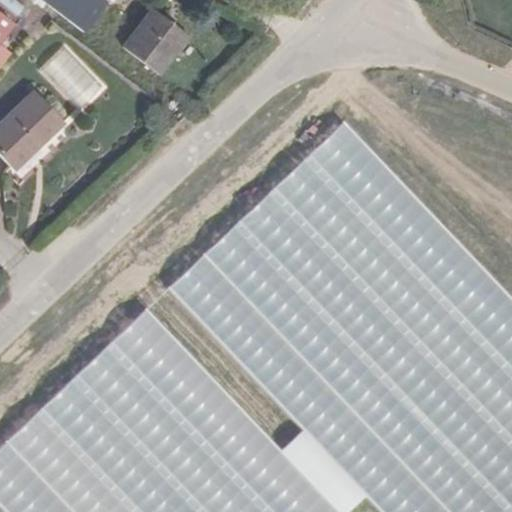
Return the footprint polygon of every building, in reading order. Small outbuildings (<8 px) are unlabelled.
[(92,4),(86,0),(61,0),(55,8),(76,24),(92,4)] [(186,34),(151,8),(121,47),(156,74),(186,34)] [(0,13),(0,38),(12,23),(0,13)] [(63,44),(39,69),(82,111),(106,86),(63,44)] [(64,120),(32,89),(0,119),(0,157),(9,167),(35,144),(37,146),(64,120)] [(172,112),(182,103),(175,96),(164,105),(172,112)] [(172,112),(164,105),(155,115),(162,122),(172,112)] [(511,511),(511,300),(345,125),(168,293),(377,511),(511,511)] [(338,511),(145,310),(0,448),(0,511),(338,511)]
